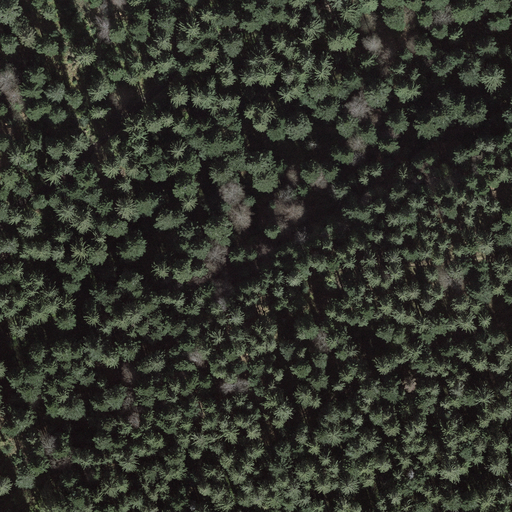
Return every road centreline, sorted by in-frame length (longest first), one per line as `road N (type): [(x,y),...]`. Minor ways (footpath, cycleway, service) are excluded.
road 1 (track): [(361,0),(231,36),(0,223)]
road 2 (track): [(168,511),(213,469),(335,394),(511,323)]
